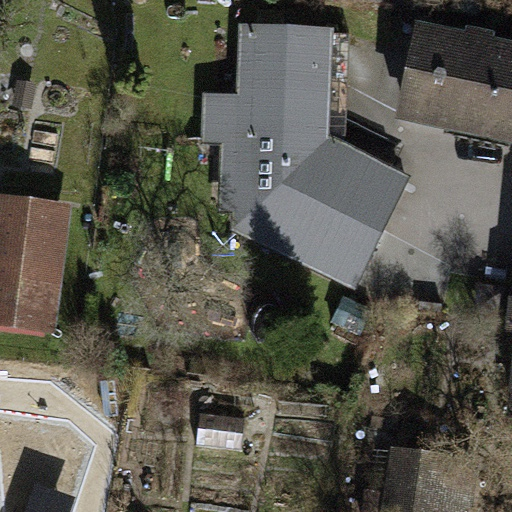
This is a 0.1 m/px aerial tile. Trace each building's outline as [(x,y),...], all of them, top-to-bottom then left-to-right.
[(481,0),(456,0),(454,12),(478,17),(481,0)] [(465,34),(418,24),(397,121),(511,145),(511,43),(496,40),(497,34),(466,27),(465,34)] [(339,36),(339,28),(240,26),(239,99),(205,98),(204,142),(223,142),(336,144),(339,36)] [(354,35),(339,36),(336,144),(348,149),(354,35)] [(336,144),(223,142),(221,213),(234,214),(234,234),(355,290),(412,180),(348,149),(336,144)] [(68,213),(0,204),(0,324),(53,331),(68,213)] [(244,422),(201,418),(199,446),(242,450),(244,422)] [(468,511),(477,462),(392,448),(381,511),(468,511)]
